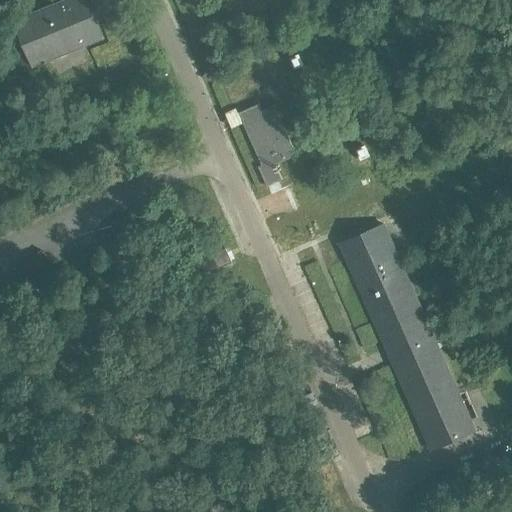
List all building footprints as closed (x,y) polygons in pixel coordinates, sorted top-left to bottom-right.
[(82,47),(101,39),(85,0),(68,0),(15,22),(33,67),(52,59),(50,54),(80,42),(82,47)] [(276,166),(297,156),(274,105),(252,115),(249,108),(233,115),(237,124),(242,122),(261,165),(258,167),(267,187),(282,180),(276,166)] [(340,244),(431,450),(475,431),(384,225),(340,244)] [(198,261),(205,276),(232,264),(226,249),(198,261)] [(478,460),(488,484),(500,479),(490,455),(478,460)]
